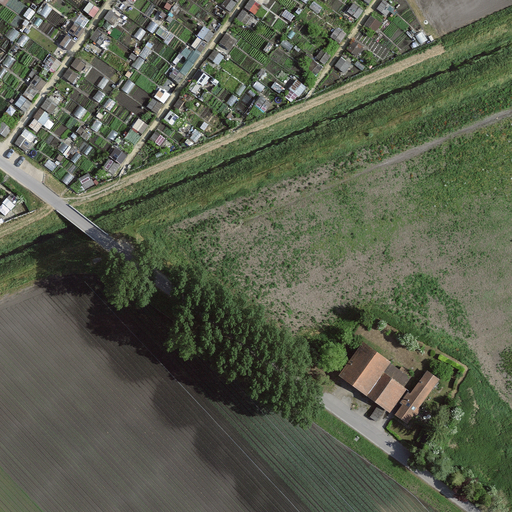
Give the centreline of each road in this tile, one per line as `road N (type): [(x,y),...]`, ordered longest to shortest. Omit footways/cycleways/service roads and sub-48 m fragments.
road 1 (unclassified): [(0,161),(475,511)]
road 2 (track): [(244,0),(113,183)]
road 3 (track): [(0,151),(111,0)]
road 4 (track): [(378,0),(300,108)]
